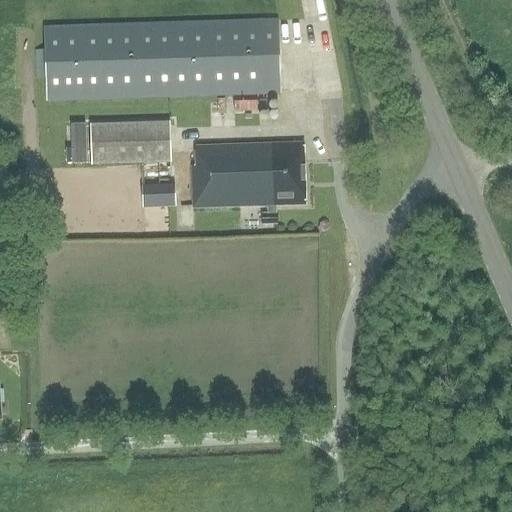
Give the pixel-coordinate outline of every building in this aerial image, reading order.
[(48,101),(282,93),(279,22),(45,29),(48,101)] [(261,109),(261,100),(239,101),(239,110),(261,109)] [(91,126),(94,166),(171,162),(171,123),(91,126)] [(194,209),(306,205),(304,144),(196,148),(197,167),(193,167),(194,209)] [(176,192),(176,185),(143,187),(144,208),(168,207),(177,206),(176,192)] [(263,225),(277,224),(277,214),(263,215),(263,225)]
